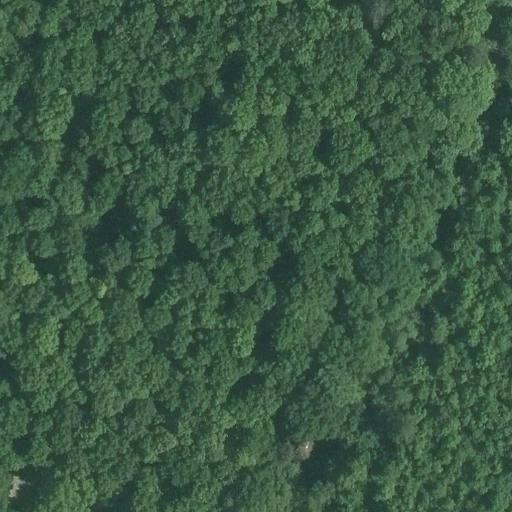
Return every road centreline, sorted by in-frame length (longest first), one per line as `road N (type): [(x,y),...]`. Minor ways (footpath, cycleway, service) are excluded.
road 1 (track): [(511,51),(282,511)]
road 2 (unknown): [(0,456),(156,511)]
